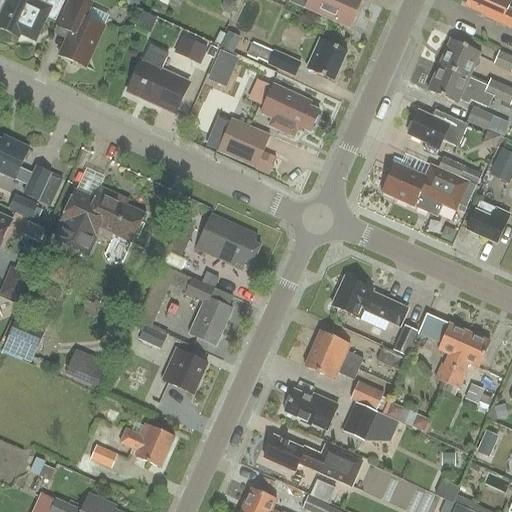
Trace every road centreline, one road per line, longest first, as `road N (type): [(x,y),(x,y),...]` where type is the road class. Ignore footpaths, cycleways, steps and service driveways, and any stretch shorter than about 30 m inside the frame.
road 1 (residential): [(318,222),(0,78)]
road 2 (residential): [(189,511),(318,222)]
road 3 (residential): [(318,222),(417,0)]
road 4 (residential): [(318,222),(511,302)]
